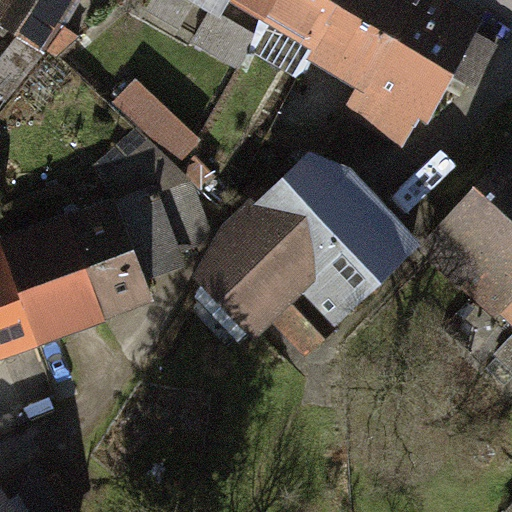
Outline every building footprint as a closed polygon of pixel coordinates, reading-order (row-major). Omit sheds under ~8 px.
[(11,0),(0,21),(0,23),(61,55),(89,0),(11,0)] [(253,0),(330,44),(320,60),(370,89),(354,116),(424,156),(498,27),(451,0),(253,0)] [(134,86),(119,107),(188,154),(202,133),(134,86)] [(441,258),(343,148),(211,265),(283,345),(293,336),(319,365),(441,258)] [(0,369),(174,302),(165,277),(223,237),(199,175),(16,247),(4,218),(0,219),(0,369)] [(511,182),(462,237),(499,271),(479,294),(511,324),(511,353),(508,358),(511,361),(511,182)] [(50,511),(27,477),(0,494),(0,511),(50,511)]
